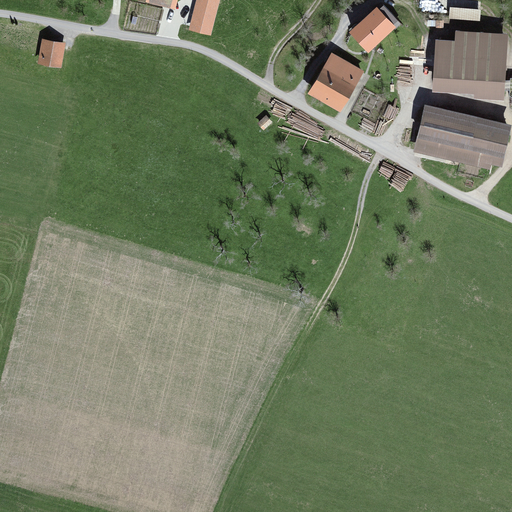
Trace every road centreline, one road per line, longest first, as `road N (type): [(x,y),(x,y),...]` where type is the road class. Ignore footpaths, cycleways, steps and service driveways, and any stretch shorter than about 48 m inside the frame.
road 1 (unclassified): [(0,12),(208,52),(511,219)]
road 2 (track): [(365,4),(294,101)]
